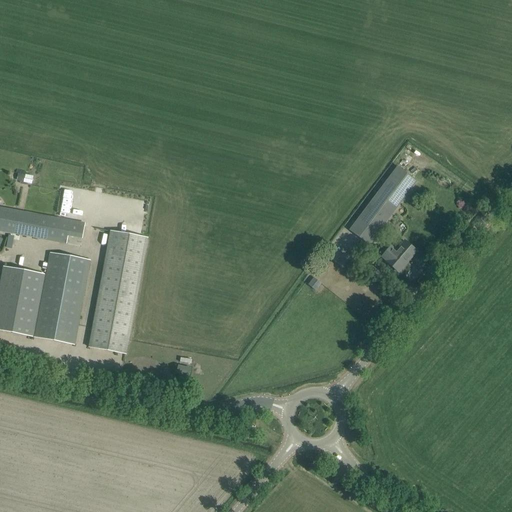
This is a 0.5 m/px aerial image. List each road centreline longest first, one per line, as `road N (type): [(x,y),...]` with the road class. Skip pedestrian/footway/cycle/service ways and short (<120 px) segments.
road 1 (tertiary): [(290,407),(192,412),(0,369)]
road 2 (tertiary): [(332,396),(511,200)]
